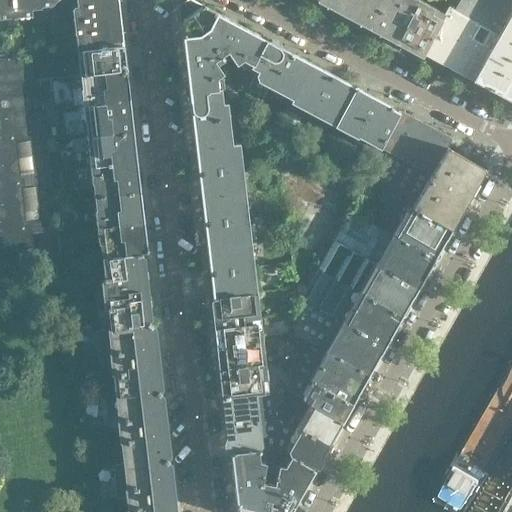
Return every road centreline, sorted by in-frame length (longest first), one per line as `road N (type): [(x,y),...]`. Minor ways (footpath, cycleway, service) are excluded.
road 1 (residential): [(144,0),(209,511)]
road 2 (residential): [(313,511),(511,163)]
road 3 (residential): [(242,0),(511,139)]
